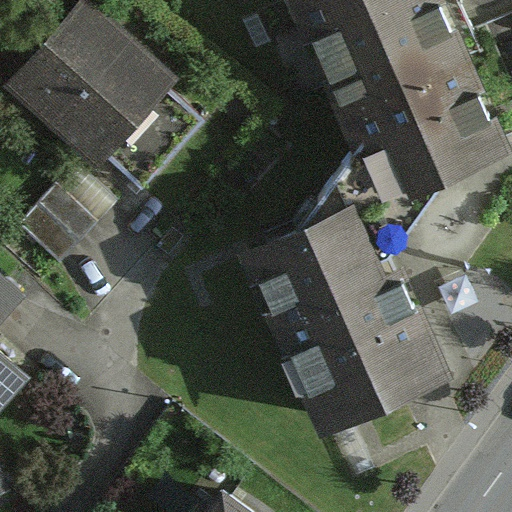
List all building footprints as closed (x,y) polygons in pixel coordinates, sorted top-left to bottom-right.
[(335,156),(414,210),(446,168),(508,142),(450,0),(313,0),(361,117),(335,156)] [(90,7),(27,80),(150,186),(214,113),(90,7)] [(394,236),(414,210),(335,156),(292,219),(246,239),(324,416),(450,362),(394,236)] [(119,204),(78,171),(30,229),(71,263),(119,204)] [(0,318),(28,287),(0,262),(0,486),(11,482),(0,455),(0,396),(32,359),(0,329),(0,318)] [(267,511),(226,482),(203,511),(267,511)]
